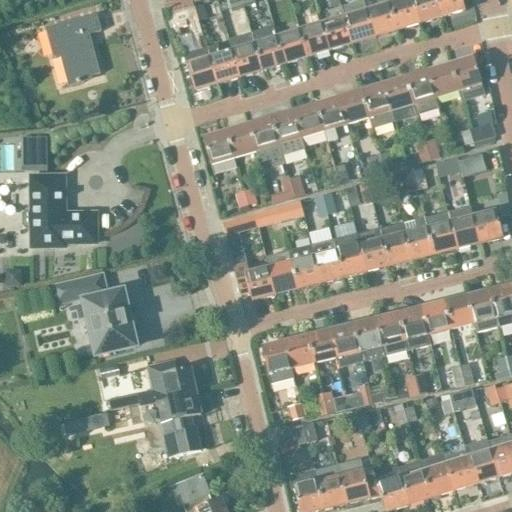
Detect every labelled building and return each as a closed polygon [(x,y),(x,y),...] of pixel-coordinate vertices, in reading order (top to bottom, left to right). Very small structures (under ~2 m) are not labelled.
[(245,9),(242,0),(226,0),(230,14),(245,9)] [(260,4),(258,0),(242,0),(245,9),(260,4)] [(397,33),(387,0),(375,0),(379,10),(367,13),(375,40),(397,33)] [(420,27),(411,0),(387,0),(397,33),(420,27)] [(411,0),(420,27),(442,20),(436,0),(411,0)] [(436,0),(442,20),(465,13),(461,0),(436,0)] [(367,13),(364,3),(341,10),(344,20),(352,47),(375,40),(367,13)] [(202,35),(192,5),(169,11),(171,18),(166,19),(170,36),(176,56),(185,54),(179,33),(178,28),(179,24),(185,22),(189,24),(193,38),(197,53),(183,56),(194,94),(218,87),(207,50),(206,50),(202,35)] [(204,6),(195,9),(199,23),(208,20),(204,6)] [(101,33),(96,16),(45,30),(53,60),(60,58),(68,88),(83,84),(83,81),(100,76),(90,36),(101,33)] [(352,47),(344,20),(322,27),(330,53),(352,47)] [(330,53),(322,27),(299,33),(307,60),(330,53)] [(277,40),(274,30),(252,36),(263,73),(285,67),(277,40)] [(307,60),(299,33),(277,40),(285,67),(307,60)] [(263,73),(252,36),(229,43),(240,80),(263,73)] [(240,80),(229,43),(232,53),(220,57),(217,47),(207,50),(218,87),(240,80)] [(481,87),(473,61),(450,68),(458,94),(481,87)] [(458,94),(450,68),(428,74),(436,101),(458,94)] [(436,101),(428,74),(405,81),(416,118),(439,111),(436,101)] [(416,118),(405,81),(383,88),(394,125),(416,118)] [(394,125),(383,88),(361,95),(372,131),(394,125)] [(372,131),(361,95),(338,101),(346,128),(368,121),(371,132),(372,131)] [(346,128),(338,101),(316,108),(327,145),(337,142),(334,131),(346,128)] [(327,145),(316,108),(294,115),(302,141),(323,134),(327,145)] [(302,141),(294,115),(271,121),(282,158),(304,152),(301,141),(302,141)] [(282,158),(271,121),(249,128),(260,165),(282,158)] [(474,146),(495,139),(491,127),(470,133),(474,146)] [(260,165),(249,128),(226,135),(234,161),(257,155),(260,165)] [(474,146),(470,133),(462,135),(466,148),(474,146)] [(234,161),(226,135),(203,142),(211,168),(234,161)] [(46,141),(21,141),(21,163),(46,163),(46,141)] [(430,164),(439,161),(434,143),(425,145),(430,164)] [(430,164),(425,145),(415,148),(420,166),(430,164)] [(385,174),(393,171),(389,156),(380,158),(385,174)] [(385,174),(380,158),(371,161),(376,176),(385,174)] [(469,160),(458,163),(461,175),(462,180),(474,177),(469,160)] [(457,161),(447,164),(449,170),(451,177),(461,175),(458,163),(457,161)] [(339,184),(348,181),(344,168),(335,170),(339,184)] [(339,184),(335,170),(326,173),(330,186),(339,184)] [(422,172),(411,175),(417,194),(428,191),(422,172)] [(411,175),(403,177),(408,196),(417,194),(411,175)] [(64,216),(63,178),(30,179),(30,213),(26,213),(22,216),(22,227),(26,230),(30,230),(31,250),(64,249),(64,246),(95,246),(95,216),(64,216)] [(304,197),(299,179),(290,182),(295,200),(304,197)] [(295,200),(290,182),(281,184),(286,203),(295,200)] [(374,206),(382,204),(377,186),(369,188),(374,206)] [(374,206),(369,188),(360,190),(365,208),(374,206)] [(256,205),(252,192),(243,194),(247,208),(256,205)] [(247,208),(243,194),(234,197),(238,210),(247,208)] [(337,216),(333,198),(323,200),(328,218),(337,216)] [(328,218),(323,200),(315,202),(319,220),(328,218)] [(278,212),(279,216),(283,230),(283,232),(293,229),(288,210),(278,212)] [(450,225),(447,214),(425,220),(434,259),(456,253),(450,225)] [(502,241),(495,214),(473,219),(480,247),(502,241)] [(283,230),(279,216),(269,219),(273,233),(283,230)] [(257,231),(254,218),(223,226),(227,238),(257,231)] [(480,247),(473,219),(450,225),(456,253),(480,247)] [(434,259),(425,220),(413,223),(416,234),(405,237),(411,264),(434,259)] [(405,237),(404,237),(401,227),(379,233),(389,270),(411,264),(405,237)] [(389,270),(379,233),(356,238),(359,248),(366,276),(389,270)] [(356,238),(334,243),(344,281),(366,276),(359,248),(356,238)] [(344,281),(334,243),(311,249),(321,287),(344,281)] [(321,287),(311,249),(288,255),(291,265),(298,293),(321,287)] [(298,293),(291,265),(268,271),(275,299),(298,293)] [(249,276),(247,267),(233,271),(240,299),(250,297),(252,304),(275,299),(268,271),(249,276)] [(21,288),(21,272),(5,272),(5,288),(21,288)] [(102,278),(53,289),(58,310),(83,304),(96,359),(135,350),(130,329),(131,329),(128,315),(127,315),(122,295),(106,299),(106,296),(102,278)] [(511,288),(490,294),(497,321),(495,321),(498,330),(511,326),(511,288)] [(490,294),(466,300),(473,327),(476,336),(498,330),(495,321),(497,321),(490,294)] [(473,327),(466,300),(444,306),(451,332),(473,327)] [(451,332),(444,306),(422,311),(431,348),(429,338),(451,332)] [(431,348),(422,311),(398,317),(408,354),(431,348)] [(408,354),(398,317),(376,323),(385,359),(385,358),(386,360),(408,354)] [(385,359),(376,323),(353,328),(362,366),(363,366),(363,364),(373,362),(385,359)] [(362,366),(353,328),(331,334),(337,361),(350,358),(352,369),(362,366)] [(337,361),(331,334),(307,340),(314,367),(337,361)] [(314,367),(307,340),(285,346),(292,372),(314,367)] [(292,372),(285,346),(261,352),(268,378),(292,372)] [(510,374),(507,361),(498,363),(501,376),(510,374)] [(195,395),(189,372),(177,375),(174,364),(146,371),(152,395),(137,399),(139,407),(139,409),(195,395)] [(117,368),(99,372),(101,380),(119,376),(117,368)] [(466,389),(475,386),(471,368),(462,370),(466,389)] [(466,389),(462,370),(452,372),(457,391),(466,389)] [(0,390),(11,388),(9,378),(0,379),(0,390)] [(419,399),(429,396),(425,378),(415,380),(419,399)] [(419,399),(415,380),(405,382),(407,391),(394,394),(396,403),(409,400),(409,401),(419,399)] [(373,407),(371,398),(368,388),(358,391),(362,410),(373,407)] [(511,411),(511,388),(506,390),(497,393),(501,407),(510,404),(511,411)] [(501,407),(497,393),(488,396),(492,410),(501,407)] [(396,403),(394,394),(384,396),(383,395),(371,398),(373,407),(381,405),(381,406),(396,403)] [(201,418),(195,395),(139,409),(141,417),(157,413),(162,431),(174,427),(176,435),(163,438),(168,461),(201,453),(193,420),(201,418)] [(327,417),(337,415),(332,397),(323,399),(327,417)] [(125,398),(108,402),(111,416),(128,411),(128,409),(125,400),(125,398)] [(327,417),(323,399),(314,401),(318,419),(327,417)] [(455,416),(464,413),(460,400),(451,403),(455,416)] [(436,401),(425,404),(428,414),(439,411),(436,401)] [(446,419),(455,416),(451,403),(442,406),(446,419)] [(288,411),(290,425),(304,422),(301,408),(288,411)] [(410,427),(419,424),(414,410),(405,413),(410,427)] [(401,429),(410,427),(405,413),(396,416),(401,429)] [(106,416),(86,421),(89,433),(109,429),(106,416)] [(363,435),(372,432),(368,419),(359,422),(363,435)] [(363,435),(359,422),(350,425),(354,438),(363,435)] [(307,446),(316,444),(311,426),(302,428),(307,446)] [(307,446),(302,428),(275,435),(279,449),(297,444),(298,448),(307,446)] [(510,439),(509,437),(488,444),(499,480),(511,476),(511,443),(510,439)] [(499,480),(488,444),(487,444),(490,454),(468,461),(477,488),(499,480)] [(468,461),(464,448),(453,451),(454,454),(442,458),(454,495),(477,488),(468,461)] [(454,495),(442,458),(445,468),(423,475),(432,502),(454,495)] [(376,481),(373,470),(363,472),(360,461),(336,467),(339,480),(347,508),(382,500),(379,490),(377,485),(376,481)] [(423,475),(419,465),(398,471),(410,509),(432,502),(423,475)] [(399,511),(410,509),(398,471),(396,472),(397,475),(386,478),(386,482),(377,485),(379,490),(382,500),(385,511),(399,511)] [(323,511),(314,477),(314,474),(289,480),(291,493),(294,492),(298,511),(323,511)] [(339,480),(326,484),(324,475),(314,477),(323,511),(330,511),(347,508),(339,480)] [(212,505),(202,479),(171,491),(171,492),(159,496),(162,503),(174,499),(178,510),(183,508),(184,511),(224,511),(220,501),(212,505)]
